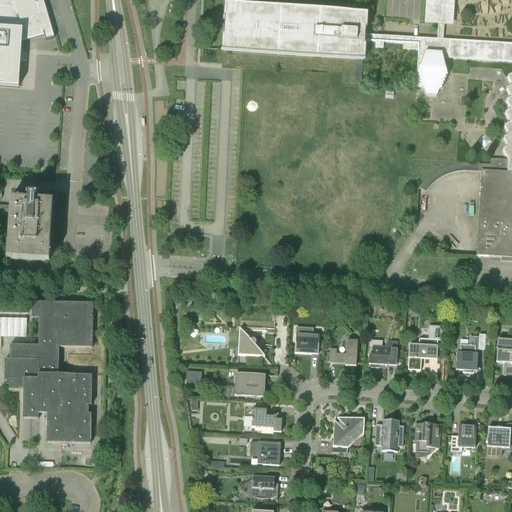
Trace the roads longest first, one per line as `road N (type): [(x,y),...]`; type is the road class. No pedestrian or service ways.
road 1 (secondary): [(162,511),(119,64)]
road 2 (residential): [(511,402),(319,395),(306,414),(302,511)]
road 3 (residential): [(71,250),(81,66)]
